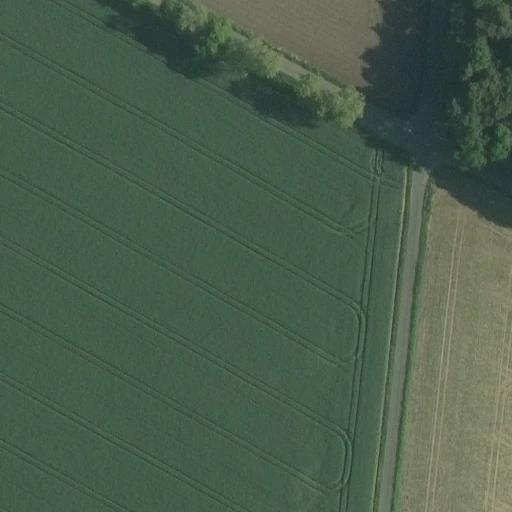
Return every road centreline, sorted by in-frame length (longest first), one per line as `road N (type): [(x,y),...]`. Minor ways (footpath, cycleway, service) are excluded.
road 1 (unclassified): [(385,511),(423,143)]
road 2 (unclassified): [(153,0),(423,143)]
road 3 (unclassified): [(423,143),(438,0)]
